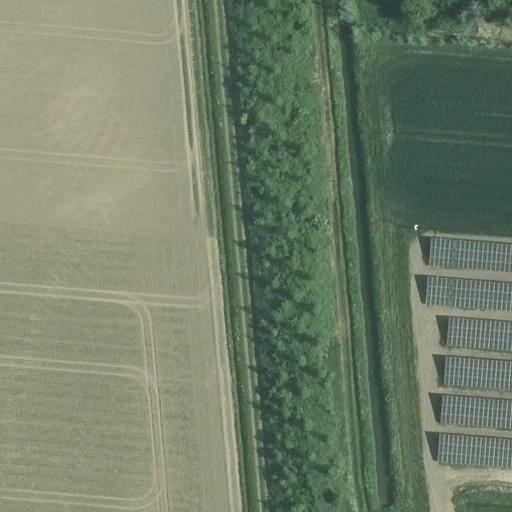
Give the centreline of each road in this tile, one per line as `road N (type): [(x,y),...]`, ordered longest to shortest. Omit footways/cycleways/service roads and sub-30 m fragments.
road 1 (track): [(258,511),(208,0)]
road 2 (track): [(314,0),(359,511)]
